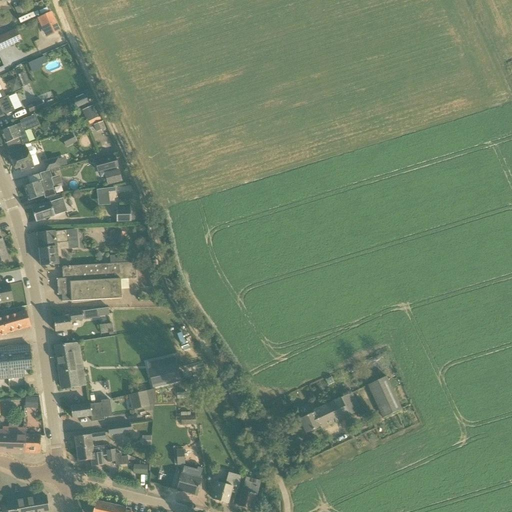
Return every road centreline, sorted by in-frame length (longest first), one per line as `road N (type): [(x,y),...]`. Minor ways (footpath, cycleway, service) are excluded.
road 1 (track): [(265,455),(164,283),(147,207),(54,0)]
road 2 (residential): [(61,476),(34,293),(0,175)]
road 3 (residential): [(192,511),(61,476)]
